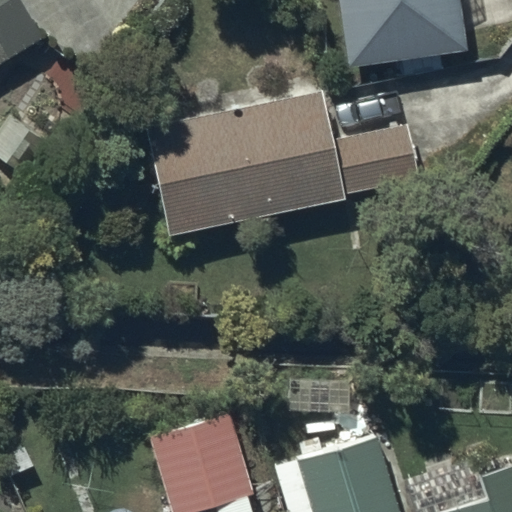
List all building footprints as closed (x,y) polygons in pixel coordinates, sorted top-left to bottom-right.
[(0,0),(0,70),(43,45),(16,0),(0,0)] [(460,0),(340,0),(352,75),(470,57),(460,0)] [(322,100),(147,134),(168,240),(347,206),(346,202),(417,188),(407,134),(331,148),(322,100)] [(38,143),(9,122),(0,133),(0,160),(16,172),(38,143)] [(344,367),(283,365),(282,396),(343,398),(344,367)] [(224,399),(144,422),(166,502),(246,480),(245,474),(224,399)] [(371,421),(269,448),(286,511),(360,511),(393,503),(371,421)] [(19,437),(0,445),(0,446),(8,464),(28,455),(19,437)] [(480,481),(418,502),(420,511),(511,511),(511,443),(472,456),(480,481)]
